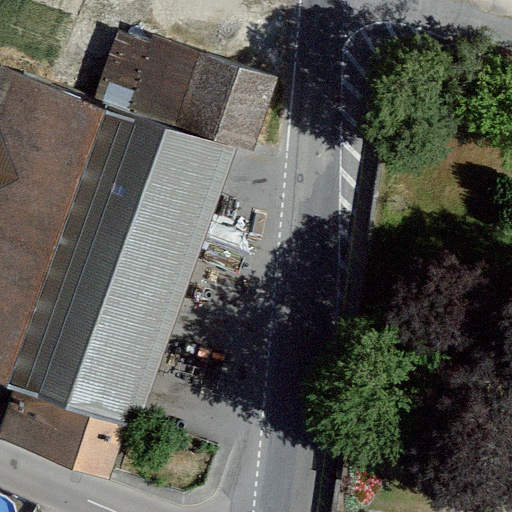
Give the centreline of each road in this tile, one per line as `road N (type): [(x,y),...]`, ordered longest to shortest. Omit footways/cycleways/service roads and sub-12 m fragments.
road 1 (unclassified): [(278,511),(325,3)]
road 2 (unclassified): [(0,458),(120,511)]
road 3 (unclassified): [(392,0),(511,37)]
